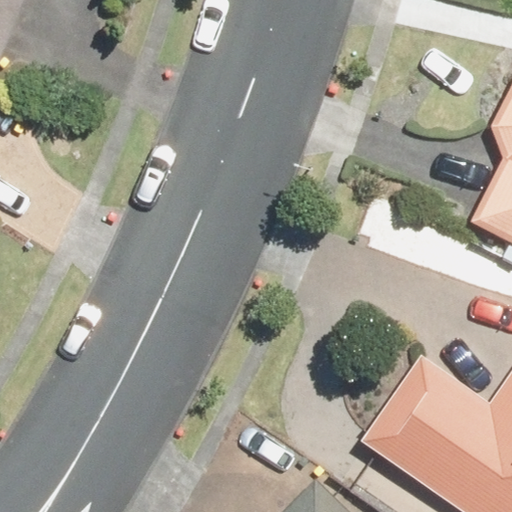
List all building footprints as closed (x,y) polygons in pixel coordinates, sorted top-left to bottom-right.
[(0,0),(0,74),(4,76),(34,0),(0,0)] [(498,157),(464,218),(511,243),(511,63),(478,125),(498,157)] [(0,143),(8,131),(0,125),(0,143)] [(406,349),(342,442),(445,511),(511,511),(511,347),(477,398),(406,349)] [(338,511),(302,477),(267,511),(338,511)]
